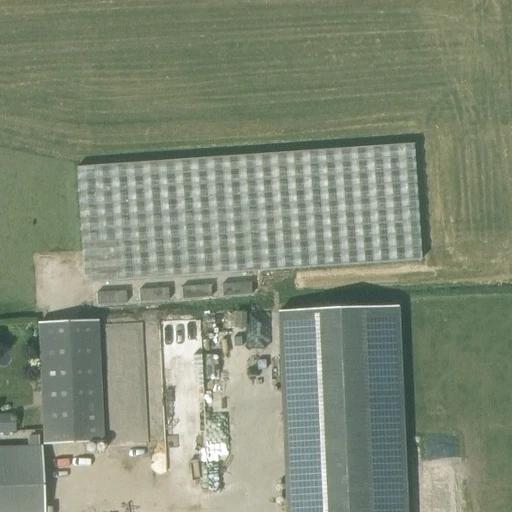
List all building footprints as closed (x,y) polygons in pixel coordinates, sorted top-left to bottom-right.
[(83,284),(420,261),(412,145),(76,168),(83,284)] [(403,511),(395,309),(275,314),(283,511),(403,511)] [(185,358),(199,357),(198,320),(155,321),(159,412),(187,411),(185,358)] [(43,446),(103,443),(97,321),(38,324),(43,446)] [(0,434),(14,434),(14,433),(13,416),(0,416),(0,434)] [(41,511),(39,449),(0,450),(0,511),(41,511)]
